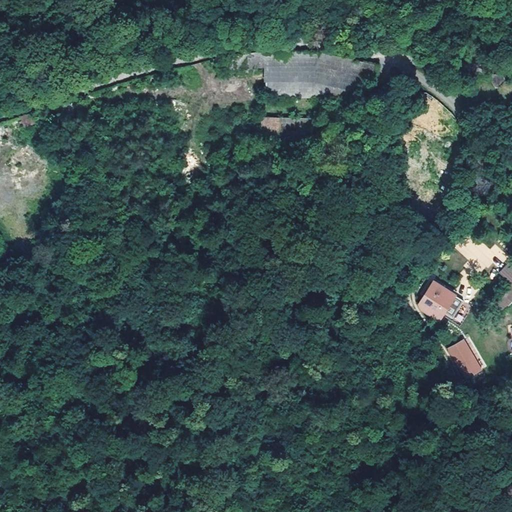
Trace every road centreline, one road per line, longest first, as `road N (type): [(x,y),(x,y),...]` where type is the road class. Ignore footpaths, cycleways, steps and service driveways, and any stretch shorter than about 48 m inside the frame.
road 1 (track): [(0,112),(257,41),(325,44),(442,68),(511,63)]
road 2 (track): [(404,61),(464,123),(476,166),(468,207),(411,275),(407,311),(478,403),(511,423)]
road 3 (track): [(342,511),(341,383),(407,311)]
